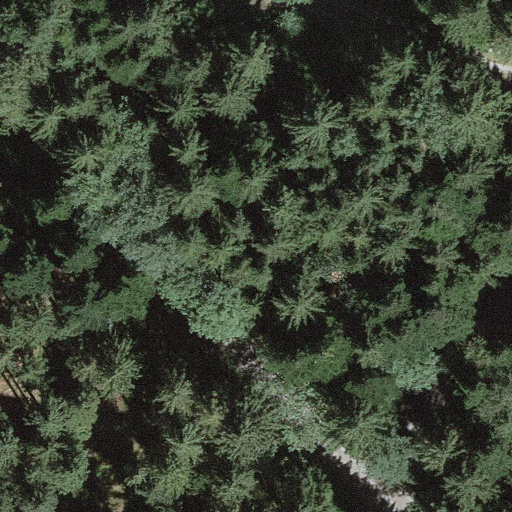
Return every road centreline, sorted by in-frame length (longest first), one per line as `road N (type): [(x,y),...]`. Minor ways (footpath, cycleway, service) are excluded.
road 1 (track): [(0,121),(378,511)]
road 2 (track): [(408,511),(411,446),(425,392),(448,344),(511,275)]
road 3 (track): [(295,0),(511,63)]
